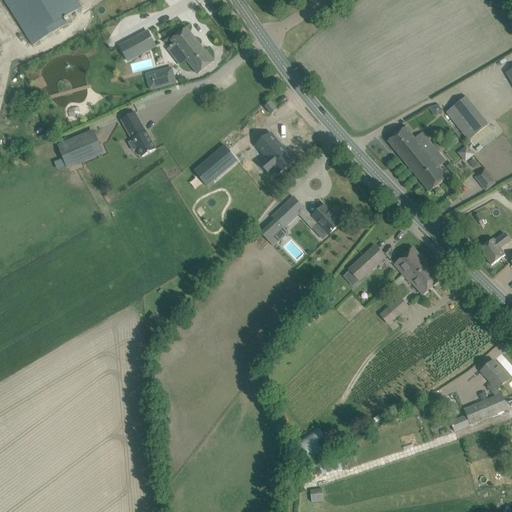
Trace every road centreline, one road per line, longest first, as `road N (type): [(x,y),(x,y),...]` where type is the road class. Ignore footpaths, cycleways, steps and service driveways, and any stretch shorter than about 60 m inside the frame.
road 1 (tertiary): [(511,310),(354,150),(263,38)]
road 2 (unclassified): [(263,38),(211,82),(57,142)]
